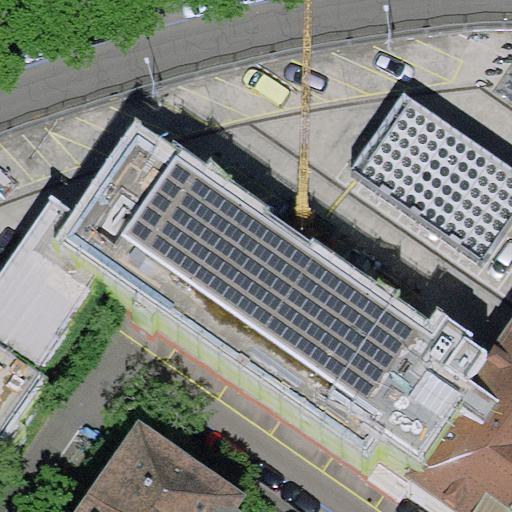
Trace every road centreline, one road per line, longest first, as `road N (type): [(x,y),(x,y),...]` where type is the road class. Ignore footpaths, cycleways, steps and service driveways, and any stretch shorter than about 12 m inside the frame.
road 1 (residential): [(334,511),(107,352),(0,511)]
road 2 (unclassified): [(444,0),(205,39),(0,101)]
